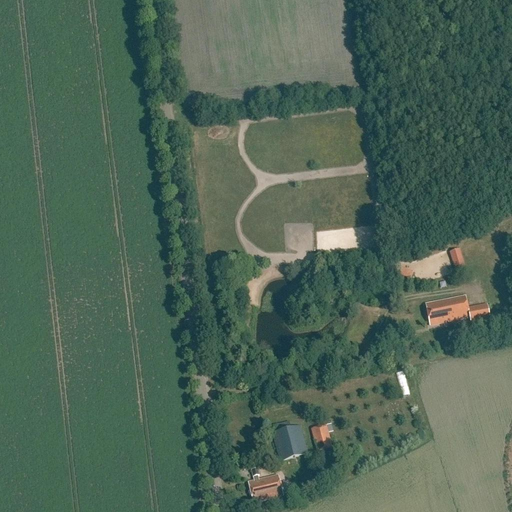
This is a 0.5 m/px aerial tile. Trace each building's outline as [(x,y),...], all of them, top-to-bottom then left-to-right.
[(449,253),(454,273),(465,270),(460,250),(449,253)] [(398,277),(411,279),(412,271),(399,269),(398,277)] [(465,297),(426,304),(430,325),(469,318),(470,323),(488,319),(486,305),(467,309),(465,297)] [(404,372),(396,374),(402,398),(410,396),(404,372)] [(311,429),(317,452),(332,448),(328,433),(334,431),(332,424),(325,425),(322,415),(308,418),(311,429)] [(275,434),(273,434),(280,462),(306,456),(299,427),(290,430),(288,423),(273,426),(275,434)] [(253,482),(247,484),(252,504),(282,497),(277,476),(258,481),(257,478),(258,478),(256,470),(251,471),(253,482)]
